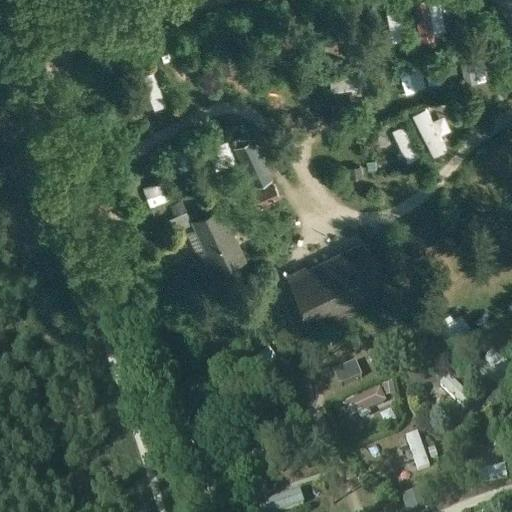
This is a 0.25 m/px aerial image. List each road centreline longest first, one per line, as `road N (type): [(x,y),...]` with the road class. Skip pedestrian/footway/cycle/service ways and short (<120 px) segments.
road 1 (track): [(211,511),(62,51)]
road 2 (unclassified): [(62,51),(206,0)]
